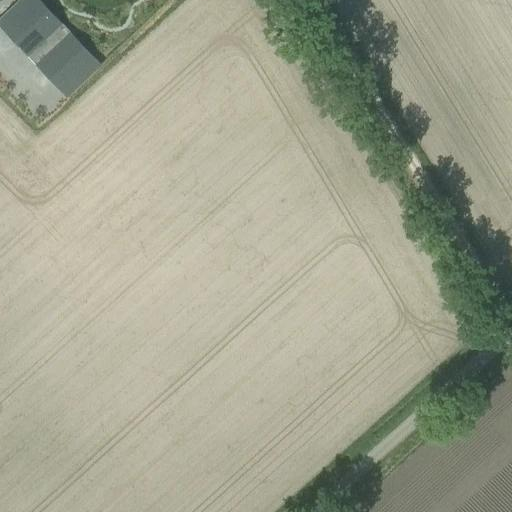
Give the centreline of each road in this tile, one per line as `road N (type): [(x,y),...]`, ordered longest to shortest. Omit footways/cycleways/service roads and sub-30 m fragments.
road 1 (track): [(511,317),(313,0)]
road 2 (unclassified): [(309,511),(511,332)]
